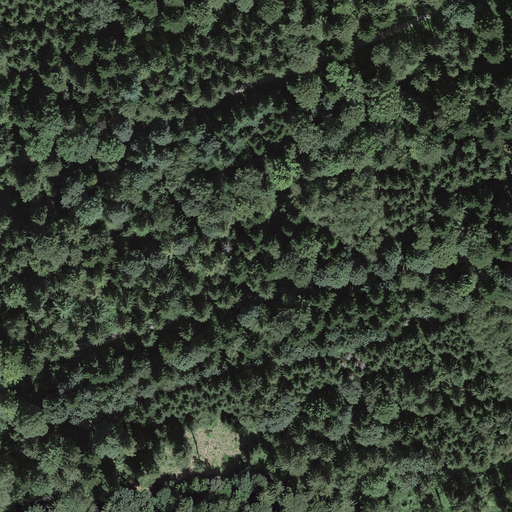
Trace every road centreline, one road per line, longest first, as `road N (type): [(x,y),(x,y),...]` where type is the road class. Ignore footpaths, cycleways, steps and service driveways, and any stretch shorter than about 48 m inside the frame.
road 1 (track): [(511,250),(205,308),(0,374)]
road 2 (track): [(0,163),(362,43),(455,0)]
